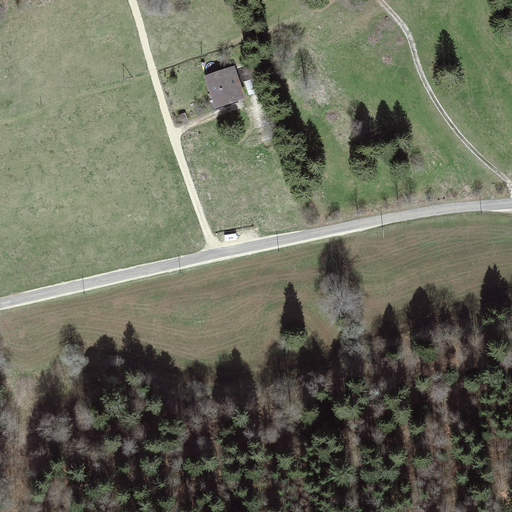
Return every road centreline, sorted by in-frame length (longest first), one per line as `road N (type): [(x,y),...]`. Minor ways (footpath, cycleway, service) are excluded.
road 1 (unclassified): [(511,201),(430,210),(0,303)]
road 2 (track): [(135,0),(216,254)]
road 3 (track): [(376,0),(452,122),(511,185)]
